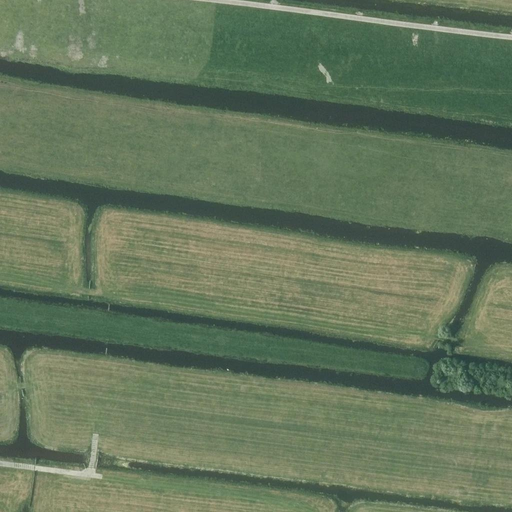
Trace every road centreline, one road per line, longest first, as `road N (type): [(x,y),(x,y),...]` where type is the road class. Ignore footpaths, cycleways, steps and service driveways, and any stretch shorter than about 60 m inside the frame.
road 1 (track): [(201,0),(511,37)]
road 2 (track): [(0,463),(87,473),(95,434)]
